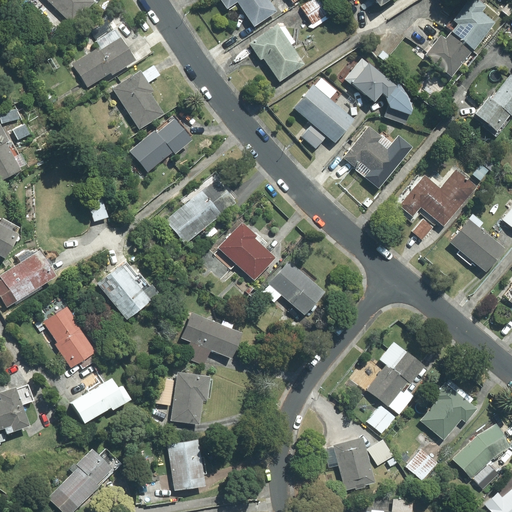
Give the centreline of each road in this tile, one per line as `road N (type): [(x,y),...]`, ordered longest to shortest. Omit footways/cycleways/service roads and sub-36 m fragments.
road 1 (residential): [(150,0),(266,154),(393,273)]
road 2 (residential): [(286,511),(283,443),(297,406),(393,273)]
road 3 (unknown): [(351,234),(448,120),(463,85),(502,39)]
road 4 (unknown): [(234,117),(410,0)]
road 5 (residential): [(393,273),(511,373)]
